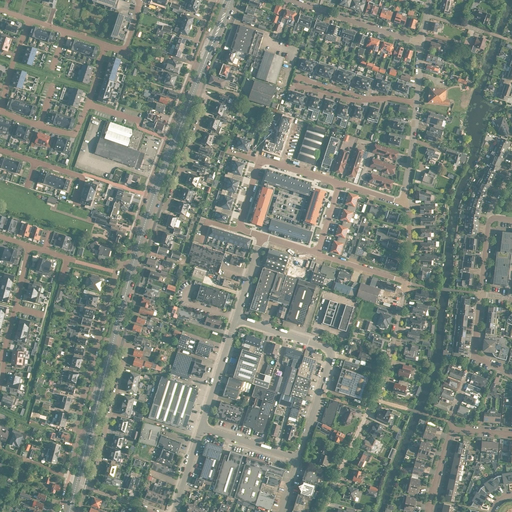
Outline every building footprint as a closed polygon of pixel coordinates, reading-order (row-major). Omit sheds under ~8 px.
[(92,0),(92,1),(116,9),(118,0),(92,0)] [(355,9),(356,9),(358,2),(356,1),(355,0),(352,0),(350,7),(352,8),(352,9),(355,10),(355,9)] [(359,10),(362,11),(365,1),(365,0),(362,0),(362,1),(362,3),(358,2),(356,9),(356,10),(359,11),(359,10)] [(368,4),(365,12),(368,13),(367,13),(370,14),(370,13),(373,6),(374,3),(370,2),(370,0),(366,0),(366,1),(368,2),(368,4)] [(453,1),(452,0),(442,0),(442,5),(441,5),(440,9),(444,10),(443,12),(449,13),(450,8),(448,8),(448,7),(449,7),(451,1),(453,1)] [(373,6),(370,13),(373,14),(373,15),(375,16),(378,7),(379,5),(381,6),(382,2),(380,1),(379,5),(374,3),(373,6)] [(382,9),(380,16),(382,17),(382,18),(384,19),(385,18),(387,10),(388,9),(388,8),(384,6),(385,2),(382,1),(382,2),(380,8),(382,9)] [(171,2),(170,6),(184,11),(179,9),(181,5),(171,2)] [(189,4),(186,3),(184,8),(187,9),(196,12),(198,7),(189,4)] [(185,15),(183,14),(184,11),(170,6),(170,7),(178,10),(177,13),(177,15),(180,16),(179,19),(178,19),(183,20),(191,23),(193,18),(185,15)] [(261,13),(262,11),(247,6),(245,12),(253,14),(255,11),(261,13)] [(279,15),(282,8),(279,6),(276,11),(274,10),(273,13),(279,15)] [(396,13),(394,21),(396,22),(396,23),(399,24),(399,23),(402,15),(402,13),(399,11),(400,8),(399,8),(399,7),(396,6),(396,7),(395,11),(397,11),(396,13)] [(483,12),(484,10),(478,8),(475,17),(478,19),(479,18),(480,19),(479,22),(486,25),(490,15),(483,12)] [(288,19),(290,11),(285,9),(281,22),(283,22),(285,18),(288,19)] [(410,18),(408,27),(414,29),(418,18),(412,16),(414,11),(411,10),(411,11),(409,15),(411,16),(410,18)] [(296,13),(290,11),(288,19),(291,20),(289,25),(292,25),(296,13)] [(111,36),(124,41),(126,35),(130,23),(132,17),(119,12),(111,36)] [(303,25),(306,16),(300,14),(299,19),(297,19),(293,31),(296,32),(298,25),(303,27),(303,25)] [(255,18),(252,17),(244,15),(242,21),(254,24),(255,22),(254,22),(255,18)] [(312,18),(306,16),(303,25),(303,27),(308,29),(309,26),(312,26),(313,24),(310,23),(312,18)] [(191,23),(183,20),(178,19),(177,21),(182,23),(181,26),(189,29),(191,23)] [(17,27),(13,25),(14,22),(12,22),(6,20),(5,23),(3,29),(5,29),(7,30),(8,30),(8,31),(9,31),(9,30),(10,31),(12,32),(13,32),(14,32),(15,33),(16,32),(16,31),(16,30),(17,30),(16,30),(17,28),(17,27)] [(319,32),(322,22),(316,20),(315,24),(313,23),(309,36),(312,37),(314,30),(319,32)] [(328,29),(329,28),(327,27),(328,24),(322,22),(319,32),(319,33),(322,35),(321,37),(325,39),(327,34),(328,29)] [(436,32),(437,27),(442,28),(443,24),(438,23),(432,22),(430,30),(436,32)] [(233,49),(240,51),(252,55),(256,56),(258,49),(263,34),(255,31),(256,30),(238,25),(237,25),(230,48),(233,49)] [(336,35),(338,27),(332,25),(332,28),(329,27),(329,28),(325,39),(335,42),(335,41),(337,36),(337,35),(336,35)] [(38,28),(35,27),(33,26),(32,27),(31,31),(30,35),(35,37),(38,28)] [(189,29),(181,26),(180,28),(176,27),(174,30),(187,35),(189,29)] [(38,28),(35,37),(40,39),(39,41),(43,30),(38,29),(38,28)] [(345,41),(346,38),(349,30),(343,28),(341,36),(344,37),(343,40),(345,41)] [(43,30),(39,41),(44,43),(48,32),(48,31),(48,32),(46,31),(43,30)] [(355,32),(349,30),(346,38),(345,41),(344,45),(347,45),(347,43),(349,42),(348,41),(349,39),(352,40),(355,32)] [(48,32),(44,43),(48,44),(50,45),(52,39),(53,33),(54,33),(53,33),(48,32)] [(8,35),(6,35),(2,33),(1,36),(0,35),(0,42),(9,45),(11,39),(7,38),(8,35)] [(365,36),(359,34),(356,42),(356,43),(355,45),(358,46),(359,43),(363,44),(365,36)] [(178,37),(175,36),(174,40),(171,39),(170,41),(176,43),(184,46),(186,40),(178,37)] [(474,44),(474,46),(469,44),(467,50),(474,52),(475,47),(476,47),(477,47),(483,49),(485,43),(484,43),(485,39),(480,37),(479,38),(477,37),(474,44)] [(368,39),(366,46),(368,47),(367,48),(369,49),(371,49),(372,47),(374,39),(370,38),(369,40),(368,39)] [(69,46),(69,48),(74,50),(77,41),(72,39),(69,46)] [(371,49),(370,52),(371,53),(372,50),(374,51),(377,51),(379,43),(378,43),(379,40),(374,39),(372,47),(371,49)] [(431,42),(429,50),(438,52),(437,54),(441,55),(444,46),(445,42),(438,40),(437,44),(431,42)] [(82,43),(78,42),(77,41),(74,50),(79,52),(82,43)] [(184,46),(176,43),(170,41),(169,43),(172,44),(172,45),(171,48),(182,52),(184,46)] [(3,49),(7,51),(9,45),(0,42),(0,51),(0,52),(2,52),(3,49)] [(381,44),(379,51),(381,51),(380,56),(381,56),(382,53),(384,53),(385,51),(387,43),(383,42),(382,44),(381,44)] [(84,53),(83,55),(83,56),(87,45),(83,43),(82,43),(79,52),(84,53)] [(92,46),(89,45),(87,45),(83,56),(84,56),(85,56),(88,57),(89,57),(92,46)] [(37,49),(27,46),(26,52),(35,55),(37,49)] [(98,48),(96,47),(92,46),(89,57),(94,59),(96,52),(97,50),(98,48)] [(394,50),(392,56),(394,56),(393,59),(399,61),(400,58),(403,48),(397,47),(396,50),(394,50)] [(171,48),(170,48),(168,53),(172,55),(180,57),(181,52),(182,52),(171,48)] [(227,53),(226,55),(234,58),(237,59),(239,60),(240,57),(238,56),(240,51),(233,49),(233,51),(228,50),(227,50),(226,52),(227,53)] [(265,51),(258,49),(256,56),(252,55),(250,59),(255,60),(254,63),(252,62),(251,66),(259,69),(256,78),(275,84),(284,57),(265,51)] [(403,60),(409,62),(413,51),(406,49),(403,60)] [(35,55),(26,52),(24,57),(33,60),(35,55)] [(440,61),(441,58),(428,54),(428,55),(427,55),(426,57),(427,58),(426,61),(434,63),(434,62),(435,63),(435,64),(440,66),(443,67),(444,67),(445,64),(441,63),(442,61),(440,61)] [(234,58),(226,55),(225,57),(224,57),(224,59),(224,60),(232,63),(236,64),(237,59),(234,58)] [(33,60),(24,57),(22,62),(31,65),(33,60)] [(120,60),(111,57),(109,62),(118,65),(120,60)] [(166,63),(180,68),(180,66),(181,66),(182,64),(181,63),(182,63),(173,59),(173,60),(168,58),(167,63),(166,63)] [(305,71),(308,60),(302,59),(302,60),(299,59),(297,65),(300,66),(299,69),(301,69),(301,70),(305,71)] [(308,60),(305,71),(308,72),(309,72),(311,72),(312,70),(315,71),(318,62),(313,60),(313,62),(308,60)] [(320,76),(323,77),(328,64),(319,61),(316,71),(319,72),(318,75),(320,75),(320,76)] [(118,65),(109,62),(108,67),(117,70),(118,65)] [(180,68),(166,63),(164,67),(165,68),(165,69),(178,74),(178,73),(179,73),(179,71),(179,70),(180,68)] [(92,67),(83,64),(81,70),(91,73),(92,67)] [(223,64),(221,69),(232,73),(234,70),(236,71),(237,68),(231,66),(230,67),(223,64)] [(328,64),(323,77),(327,79),(327,78),(330,78),(330,76),(333,77),(337,67),(328,64)] [(106,72),(115,75),(117,70),(108,67),(106,71),(106,72)] [(338,82),(342,83),(346,70),(338,67),(334,77),(337,78),(336,81),(339,81),(338,82)] [(231,77),(232,73),(221,69),(219,75),(221,75),(220,76),(232,81),(234,77),(231,77)] [(26,73),(17,70),(15,75),(25,78),(26,73)] [(91,73),(81,70),(80,75),(89,78),(91,73)] [(346,70),(342,83),(346,85),(346,84),(348,84),(349,82),(352,83),(355,73),(346,70)] [(504,80),(510,82),(511,79),(511,73),(506,71),(505,75),(503,75),(502,79),(504,80)] [(114,78),(115,75),(106,72),(104,77),(104,78),(105,78),(113,80),(113,81),(113,80),(114,78)] [(165,72),(163,77),(175,81),(176,79),(176,78),(177,77),(176,76),(177,76),(168,72),(168,73),(165,72)] [(357,88),(361,89),(365,76),(356,73),(353,83),(356,84),(355,87),(357,87),(357,88)] [(14,80),(23,83),(25,78),(15,75),(14,80)] [(89,78),(80,75),(78,80),(87,83),(89,78)] [(163,77),(158,75),(157,78),(160,79),(161,79),(165,80),(164,83),(173,86),(174,86),(174,84),(174,83),(175,81),(163,77)] [(211,84),(213,85),(221,87),(223,88),(224,85),(235,88),(237,85),(211,76),(209,83),(211,84)] [(365,76),(361,89),(364,91),(365,90),(367,91),(368,88),(371,89),(374,79),(365,76)] [(459,78),(457,81),(466,84),(469,77),(465,76),(464,79),(459,78)] [(113,82),(104,79),(103,85),(111,88),(113,82)] [(377,90),(381,92),(384,81),(378,79),(378,80),(375,79),(373,85),(376,86),(375,89),(377,90)] [(403,93),(406,94),(408,88),(408,86),(405,85),(406,82),(398,79),(396,85),(397,86),(396,90),(403,92),(403,93)] [(23,83),(14,80),(12,85),(21,88),(23,83)] [(266,106),(269,107),(275,87),(254,80),(248,99),(266,106)] [(504,83),(502,89),(511,92),(511,90),(511,85),(509,85),(510,82),(504,80),(503,83),(504,83)] [(384,81),(381,92),(384,93),(384,92),(387,93),(388,90),(391,91),(393,85),(390,84),(390,83),(384,81)] [(111,88),(103,85),(101,90),(110,93),(111,88)] [(82,91),(73,88),(72,93),(81,96),(82,91)] [(167,89),(164,88),(162,93),(176,98),(177,93),(174,91),(167,89)] [(429,88),(428,102),(449,105),(449,100),(445,99),(446,90),(429,88)] [(511,92),(502,89),(499,88),(497,93),(499,94),(498,97),(504,99),(504,97),(507,98),(507,97),(510,98),(511,95),(511,92)] [(110,93),(101,90),(99,95),(108,98),(110,93)] [(291,102),(295,103),(299,92),(295,91),(295,92),(292,91),(292,93),(288,91),(285,103),(290,104),(291,102)] [(299,92),(295,103),(300,105),(299,107),(304,109),(307,98),(304,96),(304,95),(302,94),(299,92)] [(81,96),(72,93),(70,98),(79,101),(81,96)] [(160,98),(159,101),(167,104),(169,98),(161,95),(157,94),(156,97),(160,98)] [(222,101),(222,102),(227,104),(229,105),(230,105),(233,97),(228,95),(228,97),(220,94),(219,96),(218,96),(217,98),(218,99),(222,101)] [(108,98),(99,95),(98,100),(106,103),(108,98)] [(310,99),(311,99),(308,109),(313,111),(310,118),(316,120),(322,101),(318,100),(319,99),(317,98),(317,97),(311,95),(310,99)] [(15,101),(12,109),(17,111),(21,100),(15,98),(14,100),(15,101)] [(68,104),(77,107),(79,102),(70,98),(68,104)] [(7,106),(6,108),(12,110),(12,109),(15,101),(14,100),(9,99),(7,105),(7,106)] [(325,103),(322,113),(327,114),(325,121),(330,123),(337,105),(333,103),(333,102),(331,101),(326,99),(325,103)] [(21,100),(17,111),(22,113),(25,104),(26,102),(21,100)] [(156,106),(155,109),(163,112),(165,106),(154,102),(152,105),(156,106)] [(227,104),(222,102),(221,103),(217,102),(215,102),(214,105),(216,105),(215,107),(223,110),(226,112),(229,105),(227,104)] [(27,114),(32,116),(36,105),(30,103),(30,105),(27,114)] [(346,105),(340,103),(339,107),(340,107),(336,117),(341,118),(339,126),(345,127),(351,109),(347,108),(348,106),(345,106),(346,105)] [(399,108),(398,111),(406,112),(407,107),(395,104),(394,106),(399,108)] [(361,107),(355,105),(354,109),(355,109),(352,116),(359,118),(360,118),(363,119),(365,112),(362,112),(363,108),(360,108),(361,107)] [(370,110),(367,119),(377,123),(380,113),(377,112),(378,109),(376,109),(376,108),(370,106),(369,110),(370,110)] [(223,110),(215,107),(214,109),(213,109),(212,112),(213,112),(213,113),(217,114),(216,116),(221,118),(226,120),(227,117),(221,115),(223,110)] [(269,109),(268,112),(283,116),(291,119),(292,116),(291,116),(269,109)] [(54,111),(50,122),(56,124),(60,113),(54,111)] [(160,133),(161,131),(162,131),(164,125),(160,123),(161,121),(157,120),(159,116),(149,112),(147,118),(153,121),(152,123),(155,125),(154,128),(158,129),(157,131),(160,133)] [(60,113),(56,124),(61,125),(65,114),(60,113)] [(426,118),(425,121),(426,121),(426,122),(434,124),(433,127),(440,129),(444,130),(444,127),(441,127),(443,120),(444,116),(439,115),(431,113),(430,116),(428,115),(427,119),(426,118)] [(65,114),(61,125),(66,127),(69,116),(65,114)] [(66,127),(71,129),(72,128),(72,127),(75,118),(69,116),(66,127)] [(226,120),(221,118),(216,116),(215,119),(211,117),(211,118),(210,117),(209,120),(210,120),(209,123),(220,127),(222,122),(225,123),(226,120)] [(267,142),(264,149),(279,154),(291,121),(291,119),(283,116),(280,126),(279,129),(278,133),(276,137),(276,139),(275,142),(274,144),(272,143),(273,139),(270,138),(268,142),(267,142)] [(506,122),(506,121),(505,120),(503,117),(494,121),(498,130),(499,130),(501,134),(507,136),(509,130),(508,128),(507,128),(506,126),(508,126),(506,123),(506,122)] [(398,131),(402,131),(404,126),(403,126),(403,123),(400,123),(401,120),(394,118),(394,119),(390,118),(389,123),(392,124),(391,128),(399,130),(398,131)] [(5,120),(0,133),(6,135),(6,134),(9,135),(12,127),(9,126),(11,122),(5,120)] [(106,120),(100,138),(137,150),(143,133),(129,128),(110,122),(106,120)] [(306,122),(304,129),(310,131),(316,133),(318,126),(312,124),(306,122)] [(211,130),(211,132),(216,134),(216,132),(219,134),(221,127),(220,127),(209,123),(208,125),(207,124),(206,127),(207,128),(211,130)] [(14,129),(13,134),(15,135),(15,138),(20,139),(24,127),(23,127),(23,126),(20,125),(20,126),(19,125),(17,130),(14,129)] [(318,126),(316,133),(322,135),(328,137),(330,130),(324,128),(318,126)] [(24,127),(20,139),(26,141),(27,139),(30,140),(32,134),(29,133),(30,129),(24,127)] [(427,131),(424,138),(435,141),(437,136),(441,137),(443,131),(433,128),(432,132),(427,131)] [(33,138),(31,146),(34,147),(34,145),(40,147),(41,144),(44,134),(38,132),(36,139),(33,138)] [(216,134),(211,132),(210,134),(205,132),(205,133),(204,132),(203,135),(204,135),(203,137),(212,140),(214,135),(215,135),(216,134)] [(398,134),(389,132),(388,138),(389,139),(388,143),(395,144),(395,145),(399,146),(400,140),(400,138),(397,137),(398,134)] [(44,134),(41,144),(49,147),(51,141),(48,140),(50,136),(44,134)] [(238,141),(236,147),(242,149),(245,139),(239,137),(240,135),(237,134),(235,140),(238,141)] [(206,144),(205,146),(205,147),(210,149),(211,146),(210,146),(212,140),(203,137),(202,140),(201,139),(200,142),(201,143),(206,144)] [(330,137),(320,166),(326,168),(327,167),(329,168),(334,154),(335,151),(338,152),(341,141),(338,140),(338,139),(330,137)] [(54,141),(52,147),(55,148),(54,150),(60,152),(64,140),(58,138),(57,142),(54,141)] [(100,138),(95,153),(134,167),(135,167),(139,168),(142,158),(138,157),(140,151),(137,150),(100,138)] [(242,149),(248,151),(248,149),(250,144),(252,145),(254,139),(252,138),(251,141),(245,139),(242,149)] [(500,138),(497,145),(506,149),(507,146),(508,146),(510,142),(500,138)] [(64,140),(60,152),(66,154),(66,153),(69,154),(71,149),(68,148),(70,141),(69,141),(69,140),(65,139),(64,139),(64,140)] [(375,144),(372,152),(383,156),(390,158),(394,159),(395,154),(395,153),(395,152),(396,152),(396,151),(391,149),(387,147),(387,148),(375,144)] [(506,149),(497,145),(494,144),(492,151),(495,152),(504,156),(506,152),(504,152),(506,149)] [(198,152),(206,155),(208,149),(210,149),(205,147),(205,148),(200,146),(200,147),(199,146),(198,149),(199,149),(198,152)] [(297,146),(294,155),(295,155),(295,156),(300,158),(303,149),(297,146)] [(435,150),(427,147),(427,148),(426,148),(426,150),(426,151),(425,154),(428,155),(427,158),(432,159),(433,157),(437,158),(438,155),(434,153),(435,150)] [(336,163),(333,170),(335,171),(335,170),(336,171),(342,173),(343,170),(346,163),(349,164),(350,164),(353,154),(354,150),(349,148),(348,152),(340,149),(337,160),(335,163),(336,163)] [(348,168),(346,175),(348,175),(349,175),(349,176),(355,178),(356,174),(359,167),(358,167),(364,151),(355,148),(354,150),(353,154),(350,164),(349,164),(348,168)] [(461,152),(447,148),(445,153),(451,154),(450,158),(454,159),(453,162),(458,164),(461,152)] [(303,149),(300,158),(305,160),(306,158),(307,159),(310,151),(303,149)] [(310,151),(307,159),(309,159),(308,161),(314,162),(317,153),(310,151)] [(503,160),(504,156),(495,152),(492,151),(489,158),(500,163),(501,160),(503,160)] [(204,164),(209,166),(210,164),(207,163),(208,160),(205,159),(206,156),(205,156),(205,155),(202,154),(202,155),(197,153),(195,159),(205,162),(204,164)] [(317,153),(314,162),(319,164),(319,163),(320,163),(323,155),(317,153)] [(230,166),(242,170),(244,163),(237,161),(238,159),(232,157),(229,166),(230,166)] [(387,163),(383,162),(373,158),(370,167),(380,170),(380,171),(388,173),(391,174),(393,168),(392,168),(393,166),(393,167),(394,165),(387,163)] [(486,165),(489,166),(498,171),(500,166),(499,166),(500,163),(489,158),(486,165)] [(7,159),(3,170),(8,171),(12,160),(7,159)] [(12,160),(8,171),(13,173),(16,162),(12,160)] [(16,162),(13,173),(21,176),(23,170),(20,169),(22,164),(21,163),(17,162),(16,162)] [(200,171),(200,172),(204,174),(206,170),(205,170),(205,167),(203,167),(194,163),(192,169),(197,170),(196,171),(199,172),(200,171)] [(242,170),(230,166),(230,168),(229,172),(228,171),(227,174),(233,176),(234,173),(240,175),(242,170)] [(498,171),(489,166),(485,173),(493,177),(495,174),(496,175),(498,171)] [(427,174),(421,172),(418,179),(431,184),(436,171),(429,169),(427,174)] [(137,181),(138,176),(133,175),(126,173),(124,178),(122,177),(124,172),(118,170),(116,171),(114,176),(113,175),(112,179),(117,181),(117,182),(124,185),(125,182),(130,184),(131,180),(137,182),(137,181)] [(311,184),(267,170),(264,180),(308,194),(310,194),(311,191),(314,192),(305,221),(304,224),(311,226),(312,223),(315,224),(326,192),(315,188),(315,189),(310,187),(311,184)] [(39,176),(37,182),(45,185),(49,174),(44,172),(44,173),(44,172),(42,177),(39,176)] [(479,178),(491,185),(493,181),(492,180),(493,177),(485,173),(483,172),(479,178)] [(228,178),(227,183),(237,186),(239,181),(232,179),(233,176),(227,174),(225,173),(224,176),(228,178)] [(49,174),(45,185),(50,187),(54,176),(53,176),(53,175),(50,174),(49,174)] [(190,174),(188,179),(197,182),(198,179),(202,181),(203,179),(190,174)] [(379,186),(387,188),(390,189),(392,184),(391,184),(392,182),(393,182),(393,181),(386,178),(382,177),(372,174),(369,182),(379,186)] [(54,176),(50,187),(55,188),(59,177),(55,176),(54,176)] [(59,177),(55,188),(60,190),(64,179),(63,179),(59,177)] [(489,188),(491,185),(479,178),(476,185),(479,186),(487,191),(488,188),(489,188)] [(64,179),(60,190),(68,193),(70,187),(67,186),(69,181),(68,180),(69,180),(64,179)] [(197,182),(188,179),(186,184),(199,188),(200,186),(196,185),(197,182)] [(87,182),(85,187),(96,191),(99,182),(93,180),(92,183),(87,182)] [(235,193),(237,186),(227,183),(224,182),(223,186),(221,191),(227,193),(228,190),(235,193)] [(265,188),(261,187),(250,222),(261,226),(262,224),(269,226),(268,230),(308,243),(312,232),(271,219),(271,221),(264,219),(272,190),(273,187),(266,185),(265,188)] [(487,191),(479,186),(475,194),(485,198),(486,194),(485,194),(487,191)] [(85,188),(84,192),(95,196),(96,191),(85,187),(85,188)] [(184,188),(182,194),(192,197),(193,195),(192,194),(193,191),(184,188)] [(115,198),(119,199),(121,200),(129,203),(132,195),(124,192),(124,191),(118,189),(115,198)] [(424,200),(424,203),(430,203),(430,200),(431,200),(431,199),(432,200),(433,200),(434,199),(434,198),(434,197),(434,196),(433,195),(432,195),(431,195),(432,191),(426,190),(425,193),(418,190),(419,200),(424,200)] [(219,200),(232,204),(233,198),(227,196),(227,193),(221,191),(220,195),(219,200)] [(82,196),(82,197),(93,200),(95,196),(84,192),(82,196)] [(358,195),(348,193),(347,199),(356,201),(358,195)] [(485,198),(475,194),(472,193),(469,201),(472,202),(481,205),(482,201),(483,202),(485,198)] [(192,197),(182,194),(181,199),(189,202),(190,199),(191,199),(192,197)] [(82,197),(80,202),(85,204),(85,205),(84,207),(90,209),(93,200),(82,197)] [(356,201),(347,199),(345,204),(348,205),(347,207),(356,210),(358,202),(356,201)] [(216,208),(222,210),(223,208),(230,210),(232,204),(219,200),(217,206),(215,205),(214,208),(216,208)] [(115,201),(115,202),(111,216),(111,217),(116,219),(117,215),(116,215),(120,204),(115,203),(116,201),(115,201)] [(180,201),(178,207),(187,210),(188,208),(187,208),(188,204),(180,201)] [(481,205),(472,202),(469,201),(467,209),(470,210),(480,212),(481,208),(480,208),(481,205)] [(431,214),(431,209),(435,209),(435,203),(427,203),(427,206),(420,206),(420,213),(431,214)] [(371,205),(369,212),(375,214),(378,207),(371,205)] [(187,210),(178,207),(176,212),(184,215),(185,212),(187,212),(187,210)] [(342,214),(353,218),(356,210),(347,207),(346,210),(343,209),(342,214)] [(222,211),(216,209),(215,211),(218,212),(216,219),(226,222),(228,215),(221,213),(222,211)] [(480,212),(470,210),(469,218),(478,220),(478,216),(479,216),(480,212)] [(386,218),(388,218),(387,222),(393,223),(394,220),(396,221),(397,218),(398,218),(399,214),(388,211),(386,218)] [(110,230),(113,231),(111,236),(116,237),(115,241),(119,243),(122,236),(124,237),(126,230),(115,227),(118,220),(111,218),(111,217),(111,216),(102,214),(98,213),(92,212),(91,217),(96,219),(95,222),(110,228),(110,230)] [(168,217),(167,220),(168,220),(175,223),(176,219),(180,220),(181,221),(182,218),(184,219),(185,217),(184,216),(179,215),(179,217),(169,214),(168,217)] [(351,217),(342,214),(340,219),(343,220),(342,223),(351,226),(352,222),(349,222),(351,217)] [(420,225),(431,225),(431,221),(435,221),(435,215),(428,215),(428,218),(420,218),(420,225)] [(12,219),(7,218),(3,229),(5,229),(5,228),(8,229),(12,219)] [(466,218),(465,225),(478,227),(479,223),(477,223),(478,220),(469,218),(466,218)] [(17,221),(12,219),(8,229),(12,230),(12,231),(13,232),(14,229),(15,226),(16,224),(17,221)] [(167,223),(166,226),(174,229),(173,232),(179,233),(180,231),(181,228),(179,228),(178,227),(179,224),(175,223),(168,220),(167,220),(166,223),(167,223)] [(28,224),(23,223),(22,226),(21,228),(20,231),(19,234),(20,234),(21,234),(20,234),(21,233),(24,234),(28,224)] [(351,226),(342,223),(341,226),(338,225),(337,230),(346,233),(347,228),(350,229),(351,226)] [(478,231),(478,227),(465,225),(464,228),(467,232),(467,234),(476,235),(476,231),(478,231)] [(37,228),(32,226),(29,237),(30,237),(31,236),(34,237),(37,228)] [(436,226),(429,226),(429,229),(420,229),(420,236),(430,236),(430,232),(436,232),(436,226)] [(42,229),(37,228),(34,237),(38,238),(38,239),(37,239),(37,240),(39,240),(42,229)] [(376,234),(394,240),(394,238),(397,238),(398,235),(399,235),(400,232),(389,228),(387,233),(377,229),(376,234)] [(346,233),(337,230),(335,235),(338,236),(337,239),(346,241),(347,238),(345,237),(346,233)] [(162,234),(161,237),(170,240),(171,234),(164,232),(163,234),(162,234)] [(498,244),(493,284),(505,285),(505,287),(506,287),(506,285),(511,243),(511,242),(511,233),(502,232),(502,237),(499,240),(498,244)] [(54,233),(52,237),(55,238),(55,240),(54,243),(53,244),(54,244),(58,245),(58,244),(63,245),(66,236),(57,233),(57,234),(54,233)] [(236,234),(230,233),(227,242),(227,244),(232,245),(233,244),(236,234)] [(386,247),(396,250),(397,247),(398,247),(400,244),(393,242),(394,240),(376,234),(381,236),(379,240),(388,243),(386,247)] [(466,243),(477,245),(478,239),(470,238),(471,235),(461,234),(461,238),(467,238),(466,243)] [(66,236),(63,245),(66,246),(67,247),(66,248),(67,248),(71,249),(73,244),(75,245),(77,239),(74,239),(66,236)] [(161,237),(160,240),(161,241),(160,243),(163,244),(162,247),(170,249),(172,244),(169,243),(170,240),(161,237)] [(248,248),(251,239),(245,237),(242,247),(248,248)] [(346,241),(337,239),(336,241),(333,240),(332,246),(344,249),(346,241)] [(420,250),(430,250),(430,246),(435,247),(436,240),(427,240),(427,243),(420,243),(420,250)] [(96,241),(90,244),(93,250),(96,248),(100,249),(99,254),(101,254),(100,257),(105,258),(105,256),(108,256),(111,248),(98,245),(96,241)] [(191,248),(189,254),(192,255),(191,256),(189,263),(218,272),(220,265),(221,265),(224,254),(224,253),(192,243),(191,248)] [(463,252),(468,252),(469,249),(476,250),(477,245),(466,243),(465,243),(465,249),(462,248),(462,252),(461,251),(460,252),(463,252)] [(344,249),(332,246),(330,252),(342,255),(344,249)] [(162,254),(168,256),(169,254),(166,253),(167,249),(159,247),(157,253),(162,254)] [(357,247),(355,254),(362,256),(364,249),(357,247)] [(1,260),(7,262),(11,249),(5,248),(4,251),(4,252),(1,251),(0,253),(0,257),(2,258),(1,260)] [(11,249),(7,262),(13,264),(13,261),(16,262),(18,256),(15,255),(17,251),(16,250),(12,248),(12,249),(11,249)] [(268,248),(265,259),(270,260),(273,250),(268,248)] [(172,253),(171,257),(179,260),(180,256),(181,253),(172,250),(171,253),(172,253)] [(273,250),(270,260),(276,262),(279,252),(273,250)] [(279,252),(276,262),(281,264),(284,254),(279,252)] [(463,252),(462,261),(475,262),(476,256),(468,256),(468,252),(463,252)] [(284,254),(281,264),(286,266),(290,255),(284,254)] [(385,264),(384,268),(389,269),(390,265),(396,267),(397,264),(396,263),(397,260),(395,259),(396,256),(390,254),(389,257),(387,257),(385,264)] [(419,256),(419,264),(423,264),(423,266),(427,266),(427,264),(430,265),(431,260),(433,260),(433,258),(441,259),(441,255),(434,254),(426,254),(426,257),(423,257),(419,256)] [(290,255),(286,266),(292,267),(295,257),(290,255)] [(231,256),(229,263),(239,266),(241,259),(231,256)] [(295,257),(292,267),(297,269),(300,259),(295,257)] [(41,273),(45,261),(46,260),(45,260),(45,259),(41,258),(41,259),(40,258),(38,263),(35,262),(33,268),(36,269),(36,271),(41,273)] [(150,265),(149,267),(157,270),(160,262),(156,261),(156,260),(148,258),(147,261),(146,261),(146,263),(146,264),(150,265)] [(300,259),(297,269),(303,271),(306,260),(300,259)] [(45,261),(41,273),(50,276),(52,268),(50,267),(51,262),(50,262),(50,261),(47,260),(47,261),(46,261),(45,261)] [(306,260),(303,271),(308,273),(311,274),(313,268),(310,267),(312,262),(306,260)] [(463,261),(462,266),(462,269),(469,270),(466,270),(467,267),(474,268),(475,262),(462,261),(463,261)] [(316,273),(319,264),(316,263),(310,282),(322,285),(325,276),(319,274),(316,273)] [(334,276),(333,275),(335,269),(322,265),(320,272),(319,274),(325,276),(326,276),(325,277),(333,279),(334,276)] [(430,268),(421,267),(420,271),(417,273),(417,276),(419,279),(423,279),(426,277),(429,277),(429,272),(430,272),(430,268)] [(206,272),(194,268),(190,278),(202,282),(206,272)] [(262,268),(250,308),(264,313),(277,272),(262,268)] [(460,270),(460,272),(460,273),(462,273),(461,278),(460,278),(463,278),(473,279),(474,274),(468,273),(469,270),(462,269),(461,269),(460,269),(460,270)] [(167,273),(161,271),(160,273),(151,270),(150,272),(149,272),(148,275),(149,275),(148,277),(158,280),(160,275),(166,276),(167,273)] [(338,275),(335,282),(339,283),(340,280),(339,280),(339,279),(345,281),(346,278),(350,279),(352,275),(339,271),(338,275)] [(289,305),(297,279),(277,272),(269,299),(289,305)] [(3,279),(12,281),(14,276),(5,273),(3,279)] [(93,289),(99,291),(101,286),(99,286),(100,281),(98,280),(99,276),(92,274),(91,278),(90,278),(88,286),(94,288),(93,289)] [(233,282),(224,279),(225,277),(218,275),(216,279),(220,281),(218,284),(231,289),(233,282)] [(456,282),(456,283),(456,286),(464,287),(464,284),(472,285),(473,279),(463,278),(462,280),(461,283),(456,282)] [(30,284),(28,289),(29,289),(40,292),(41,287),(40,286),(39,286),(40,283),(34,282),(33,284),(30,284)] [(335,282),(333,290),(348,295),(354,297),(356,289),(351,287),(339,283),(335,282)] [(0,283),(0,289),(9,292),(11,286),(2,284),(0,283)] [(369,286),(360,283),(356,297),(375,303),(380,289),(374,288),(369,286)] [(386,290),(394,292),(395,287),(383,283),(382,286),(387,287),(386,290)] [(164,291),(173,294),(175,287),(166,284),(164,291)] [(286,320),(303,325),(314,290),(297,284),(286,320)] [(153,299),(153,297),(152,296),(153,293),(157,295),(159,287),(153,285),(152,288),(152,290),(145,288),(143,294),(147,295),(147,297),(153,299)] [(196,299),(202,301),(209,303),(224,308),(223,307),(226,301),(228,301),(230,294),(228,294),(213,289),(206,287),(207,287),(200,285),(196,299)] [(84,289),(83,292),(86,293),(86,294),(88,294),(87,297),(86,296),(85,299),(97,302),(97,299),(98,299),(98,297),(98,296),(95,295),(95,292),(90,291),(87,290),(84,289)] [(415,299),(423,300),(424,297),(427,297),(428,291),(421,290),(421,293),(416,292),(415,299)] [(0,300),(7,302),(8,297),(0,294),(0,300)] [(27,294),(26,300),(37,303),(39,297),(27,294)] [(457,303),(469,305),(469,299),(467,299),(467,296),(459,295),(458,300),(457,300),(457,303)] [(150,299),(142,297),(141,303),(143,303),(142,306),(149,308),(150,304),(148,304),(149,302),(153,303),(154,300),(150,299)] [(81,298),(79,303),(86,305),(86,307),(89,307),(90,306),(95,307),(96,306),(96,305),(96,304),(97,302),(85,299),(81,298)] [(322,323),(346,331),(354,307),(330,299),(322,323)] [(427,305),(417,303),(417,306),(413,305),(412,313),(425,315),(427,305)] [(176,318),(180,307),(170,304),(168,311),(174,313),(173,317),(176,318)] [(81,305),(79,311),(83,312),(93,315),(93,314),(94,313),(94,312),(94,311),(89,309),(89,307),(86,307),(85,306),(81,305)] [(158,319),(152,317),(154,311),(140,307),(139,309),(138,311),(139,311),(138,312),(146,315),(146,314),(148,314),(148,316),(151,317),(150,319),(157,322),(158,319)] [(286,309),(287,309),(287,308),(286,307),(285,308),(280,307),(279,310),(278,310),(276,316),(283,318),(286,309)] [(177,315),(189,319),(190,315),(198,318),(199,314),(180,308),(177,315)] [(384,327),(386,328),(388,321),(389,321),(391,316),(385,314),(386,311),(378,308),(376,312),(381,313),(377,325),(379,325),(379,326),(379,327),(382,328),(383,328),(384,327)] [(74,309),(73,312),(79,313),(78,316),(81,316),(82,316),(92,319),(92,318),(93,317),(93,316),(93,315),(83,312),(79,311),(74,309)] [(149,319),(138,316),(136,321),(144,324),(144,323),(146,324),(147,322),(148,322),(149,319)] [(90,326),(92,320),(83,318),(78,317),(78,319),(81,320),(81,323),(81,324),(90,326)] [(204,324),(219,329),(222,322),(206,317),(204,324)] [(416,328),(420,329),(421,325),(420,325),(420,323),(424,324),(425,319),(417,317),(417,320),(411,319),(409,326),(416,327),(416,328)] [(20,319),(19,324),(28,327),(28,326),(30,321),(20,319)] [(19,324),(18,329),(29,332),(31,327),(28,326),(28,327),(19,324)] [(88,334),(89,328),(80,326),(77,325),(77,328),(80,329),(79,332),(88,334)] [(18,329),(16,334),(28,338),(29,332),(18,329)] [(406,339),(412,340),(412,341),(416,342),(417,339),(416,339),(416,336),(419,336),(420,331),(411,330),(411,332),(408,332),(406,339)] [(71,332),(70,337),(71,338),(70,341),(76,343),(85,345),(85,344),(86,344),(87,341),(86,341),(87,339),(77,336),(78,334),(73,333),(71,332)] [(373,342),(372,346),(380,348),(382,341),(378,340),(380,335),(370,332),(368,337),(373,339),(372,341),(373,342)] [(497,358),(505,360),(509,347),(508,347),(507,346),(506,345),(505,345),(505,344),(505,342),(505,338),(495,337),(496,335),(485,333),(483,351),(492,352),(492,353),(492,354),(493,355),(494,356),(495,357),(496,357),(497,358)] [(16,334),(15,340),(18,341),(17,344),(23,345),(24,342),(26,343),(28,338),(16,334)] [(181,334),(177,347),(209,358),(210,352),(212,353),(212,351),(213,351),(213,349),(214,345),(181,334)] [(233,377),(252,383),(266,341),(247,335),(244,343),(251,345),(249,351),(242,349),(233,377)] [(144,345),(145,342),(147,342),(148,340),(142,338),(135,336),(134,342),(141,344),(144,345)] [(277,360),(278,355),(276,354),(279,345),(272,343),(272,345),(269,344),(266,353),(270,354),(270,353),(273,354),(273,357),(275,358),(274,359),(277,360)] [(418,346),(411,344),(410,348),(405,347),(403,354),(405,355),(405,358),(413,360),(416,350),(417,350),(418,346)] [(13,351),(12,357),(25,358),(26,353),(23,352),(24,349),(24,346),(19,345),(18,349),(17,352),(13,351)] [(69,348),(74,350),(74,352),(83,355),(84,349),(75,347),(75,346),(70,345),(69,348)] [(452,350),(452,352),(452,355),(460,356),(460,353),(463,353),(464,348),(455,347),(455,349),(452,350)] [(298,360),(301,354),(301,352),(287,348),(284,355),(298,360)] [(151,351),(143,349),(143,351),(134,349),(133,355),(141,357),(142,354),(149,356),(151,351)] [(366,363),(369,364),(371,357),(368,356),(368,355),(366,354),(366,353),(360,351),(358,358),(362,360),(361,360),(366,362),(366,363)] [(201,364),(202,360),(177,352),(170,373),(188,379),(190,375),(191,374),(202,378),(204,373),(203,372),(203,370),(204,370),(206,366),(201,364)] [(82,358),(76,356),(76,355),(72,354),(72,355),(73,356),(71,361),(80,363),(82,358)] [(294,368),(298,370),(300,363),(301,364),(304,355),(301,354),(298,360),(298,363),(296,362),(294,368)] [(300,363),(298,370),(297,375),(311,379),(317,360),(304,355),(301,364),(300,363)] [(12,357),(11,363),(16,363),(15,366),(22,367),(22,364),(24,364),(25,358),(12,357)] [(134,360),(132,364),(133,365),(141,367),(141,366),(142,365),(144,365),(145,361),(143,361),(143,360),(135,357),(134,358),(133,360),(134,360)] [(345,360),(342,368),(356,372),(358,364),(345,360)] [(71,361),(70,366),(69,366),(68,368),(73,370),(74,368),(79,369),(80,363),(71,361)] [(145,361),(144,365),(145,366),(150,368),(150,367),(154,369),(161,371),(162,366),(163,364),(159,363),(158,365),(156,364),(145,361)] [(398,374),(408,377),(409,373),(413,374),(415,368),(404,365),(402,368),(400,368),(399,369),(398,370),(398,372),(398,374)] [(256,372),(252,384),(266,388),(267,389),(274,368),(267,366),(264,375),(256,372)] [(271,378),(293,386),(298,370),(294,368),(286,366),(283,377),(272,374),(271,378)] [(62,375),(68,376),(77,378),(78,373),(73,372),(73,370),(68,368),(68,370),(69,371),(68,373),(62,372),(61,375),(62,375)] [(361,399),(369,377),(363,375),(360,374),(356,372),(342,368),(335,391),(361,399)] [(463,372),(454,368),(452,373),(461,376),(463,372)] [(10,375),(9,380),(19,383),(20,377),(21,375),(15,373),(14,376),(10,375)] [(61,379),(66,381),(66,382),(75,384),(77,378),(68,376),(62,375),(61,379)] [(295,398),(303,400),(304,401),(311,379),(297,375),(290,396),(295,398)] [(484,379),(473,375),(471,379),(475,381),(473,385),(481,388),(482,384),(484,379)] [(148,417),(186,429),(199,388),(161,376),(148,417)] [(224,391),(223,395),(237,400),(240,390),(243,381),(229,377),(226,384),(225,389),(226,389),(225,392),(224,391)] [(137,383),(138,383),(143,385),(143,382),(139,381),(138,381),(129,378),(127,384),(136,386),(137,383)] [(268,389),(290,396),(293,386),(271,378),(268,389)] [(459,382),(448,378),(445,385),(456,390),(459,382)] [(396,392),(395,393),(403,395),(405,395),(406,394),(406,393),(406,392),(405,391),(406,387),(407,388),(408,382),(399,379),(398,384),(395,383),(394,385),(393,385),(393,388),(393,389),(392,391),(396,392)] [(8,380),(6,386),(11,387),(10,390),(16,392),(17,389),(20,389),(21,383),(19,383),(9,380),(8,380)] [(60,386),(65,387),(64,390),(66,391),(66,393),(71,395),(72,392),(73,393),(74,387),(66,384),(66,383),(61,382),(60,386)] [(139,391),(136,390),(135,390),(136,386),(127,384),(126,387),(127,388),(126,390),(136,393),(139,394),(139,391)] [(247,412),(242,426),(253,429),(266,388),(252,384),(251,384),(249,393),(248,395),(252,396),(256,397),(254,405),(253,405),(252,407),(249,406),(249,405),(248,405),(248,406),(249,406),(248,409),(248,408),(246,412),(247,412)] [(483,390),(469,385),(467,389),(472,392),(471,395),(476,397),(478,393),(481,395),(483,390)] [(451,390),(444,387),(441,395),(451,400),(453,397),(449,395),(451,390)] [(259,409),(253,429),(264,432),(276,392),(266,388),(259,409)] [(294,398),(281,393),(278,403),(291,407),(294,398)] [(2,400),(6,402),(5,405),(11,407),(12,404),(14,405),(16,400),(16,399),(4,394),(2,400)] [(61,401),(70,404),(71,398),(62,395),(61,401)] [(475,402),(464,397),(462,402),(473,406),(475,402)] [(295,398),(289,417),(297,419),(303,400),(295,398)] [(325,411),(335,414),(338,405),(339,402),(331,399),(328,408),(326,407),(325,411)] [(450,405),(439,400),(437,405),(448,410),(450,405)] [(58,407),(59,408),(68,410),(70,404),(61,401),(60,405),(58,405),(58,407)] [(215,417),(239,424),(244,408),(221,401),(215,417)] [(136,411),(136,409),(133,408),(132,408),(131,408),(132,404),(123,402),(121,407),(131,410),(132,410),(133,410),(132,411),(136,411)] [(469,409),(460,406),(458,412),(467,416),(469,409)] [(131,410),(121,407),(120,410),(121,411),(120,413),(133,417),(133,414),(131,414),(132,410),(131,410)] [(276,407),(274,413),(282,416),(284,410),(276,407)] [(354,411),(355,410),(348,407),(348,408),(345,407),(344,411),(346,412),(343,418),(342,419),(344,426),(351,423),(350,421),(351,418),(351,416),(352,416),(352,415),(354,416),(355,412),(354,411)] [(375,418),(386,423),(387,422),(388,422),(390,419),(389,418),(390,416),(388,415),(390,412),(384,409),(382,412),(379,411),(375,418)] [(57,418),(66,420),(67,420),(68,418),(66,418),(67,414),(56,411),(55,417),(57,418)] [(335,414),(325,411),(321,422),(325,424),(331,426),(335,414)] [(129,419),(122,417),(121,420),(119,419),(119,420),(118,419),(117,422),(118,422),(118,425),(127,427),(128,422),(131,422),(131,420),(129,419)] [(53,424),(55,424),(64,426),(66,420),(57,418),(56,421),(54,421),(53,424)] [(155,446),(160,427),(143,422),(138,442),(155,446)] [(422,429),(425,430),(435,434),(436,430),(435,430),(437,426),(436,426),(427,423),(428,423),(427,423),(425,422),(422,429)] [(381,429),(382,425),(377,423),(375,426),(373,425),(371,428),(370,428),(370,429),(370,430),(370,431),(369,432),(373,434),(371,436),(375,438),(376,435),(379,437),(382,430),(381,429)] [(270,434),(277,437),(280,426),(273,424),(270,434)] [(334,440),(338,442),(339,439),(342,440),(345,435),(338,431),(322,424),(320,428),(332,434),(330,438),(334,440)] [(284,438),(292,440),(296,428),(288,425),(284,438)] [(0,438),(5,441),(9,432),(6,430),(5,433),(0,431),(0,427),(1,426),(0,426),(0,438)] [(13,435),(10,443),(14,445),(15,444),(18,446),(19,442),(23,443),(26,434),(13,429),(11,434),(13,435)] [(70,435),(63,432),(58,430),(56,437),(57,437),(63,440),(64,439),(68,440),(70,435)] [(435,434),(425,430),(422,437),(423,437),(431,440),(432,441),(433,436),(434,437),(435,434)] [(114,435),(113,438),(114,439),(113,441),(122,443),(124,443),(127,444),(127,442),(122,441),(123,437),(120,437),(121,436),(115,434),(115,435),(115,436),(114,435)] [(159,457),(156,459),(156,461),(171,467),(172,465),(171,461),(174,453),(177,454),(179,448),(181,443),(161,435),(159,441),(157,446),(162,448),(159,457)] [(361,446),(370,451),(371,450),(372,450),(373,450),(374,450),(375,449),(375,448),(377,446),(380,441),(371,437),(368,441),(365,440),(361,446)] [(458,442),(456,447),(468,449),(469,444),(466,443),(467,440),(463,440),(463,441),(462,442),(457,441),(457,442),(458,442)] [(417,447),(416,447),(430,451),(431,448),(430,448),(429,448),(431,444),(430,443),(430,444),(421,441),(419,448),(417,447)] [(207,442),(203,455),(206,456),(199,478),(197,477),(194,484),(202,486),(203,482),(211,485),(212,482),(223,447),(207,442)] [(318,463),(326,466),(329,456),(327,455),(329,448),(322,446),(320,451),(322,452),(322,454),(321,453),(318,463)] [(430,451),(416,447),(415,452),(417,453),(417,455),(426,458),(427,454),(429,455),(430,451)] [(468,449),(456,447),(457,447),(455,452),(464,454),(469,455),(470,454),(469,453),(467,453),(468,449)] [(49,455),(57,457),(59,451),(50,449),(46,448),(45,451),(44,451),(44,453),(49,454),(49,455)] [(110,448),(110,451),(111,451),(110,454),(123,457),(126,457),(127,455),(123,454),(119,453),(120,450),(112,448),(111,449),(110,448)] [(220,493),(227,495),(229,496),(230,496),(256,504),(260,490),(260,489),(265,475),(266,471),(282,476),(284,470),(268,465),(269,463),(230,451),(229,456),(225,455),(213,491),(216,492),(220,493)] [(354,463),(361,466),(365,459),(368,460),(371,455),(364,451),(362,454),(359,453),(354,463)] [(57,457),(49,455),(42,453),(41,455),(42,456),(45,457),(45,456),(46,457),(45,460),(47,460),(47,461),(55,463),(57,457)] [(109,456),(108,458),(109,458),(109,459),(111,460),(111,462),(116,463),(119,464),(121,459),(123,459),(123,457),(110,454),(109,456)] [(463,459),(454,457),(454,458),(452,463),(462,465),(465,465),(466,460),(463,459)] [(416,459),(414,466),(424,469),(425,466),(424,466),(425,461),(425,462),(416,459)] [(11,470),(14,472),(17,465),(9,462),(8,465),(12,467),(11,470)] [(107,464),(106,467),(107,467),(106,468),(106,469),(115,471),(120,472),(120,470),(116,469),(115,469),(115,468),(116,463),(111,462),(110,464),(108,463),(107,464)] [(475,466),(474,468),(474,470),(472,474),(474,476),(481,471),(479,468),(476,464),(475,466)] [(424,469),(414,466),(412,474),(412,473),(421,476),(422,472),(423,472),(424,469)] [(302,479),(316,484),(320,473),(306,468),(302,479)] [(105,471),(104,474),(105,474),(108,475),(108,477),(115,479),(115,477),(116,477),(117,474),(119,474),(120,472),(115,471),(106,469),(105,471)] [(352,480),(360,482),(363,472),(356,470),(354,474),(352,480)] [(506,473),(496,475),(500,484),(503,482),(503,484),(508,483),(506,473)] [(127,483),(125,487),(126,487),(126,488),(128,489),(128,488),(131,489),(133,484),(137,486),(140,478),(130,475),(128,474),(126,479),(127,479),(126,483),(127,483)] [(265,475),(260,489),(260,490),(275,495),(277,491),(278,491),(280,485),(279,485),(280,480),(265,475)] [(500,484),(496,475),(488,481),(493,489),(497,486),(497,485),(500,484)] [(9,479),(3,476),(1,481),(4,482),(3,484),(9,487),(12,481),(9,479)] [(123,481),(105,476),(104,478),(103,478),(102,481),(109,483),(109,484),(111,485),(112,484),(113,481),(114,481),(114,482),(115,482),(115,483),(116,483),(117,483),(118,483),(119,483),(120,484),(119,487),(121,487),(123,481)] [(408,479),(406,484),(420,487),(421,484),(420,484),(419,484),(420,479),(420,480),(411,477),(410,479),(408,479)] [(312,498),(316,485),(316,484),(302,479),(301,485),(299,486),(298,487),(299,488),(298,494),(312,498)] [(493,489),(488,481),(479,487),(486,493),(489,491),(490,492),(493,489)] [(50,485),(52,486),(50,492),(54,493),(55,489),(59,491),(61,486),(50,482),(50,485)] [(145,497),(151,500),(154,492),(156,485),(154,484),(151,491),(148,490),(149,488),(146,487),(143,493),(146,494),(145,497)] [(420,487),(406,484),(405,489),(406,489),(408,489),(407,492),(407,491),(417,494),(416,494),(417,494),(418,490),(419,490),(420,487)] [(343,497),(354,500),(355,496),(356,497),(358,489),(348,486),(347,489),(346,489),(345,492),(344,492),(343,497)] [(151,500),(157,502),(159,494),(162,488),(159,487),(157,493),(154,492),(151,500)] [(479,487),(474,496),(483,501),(485,497),(484,496),(486,493),(479,487)] [(159,494),(157,502),(163,504),(165,497),(168,498),(169,494),(167,493),(168,490),(166,489),(163,496),(159,494)] [(255,505),(270,510),(275,495),(260,490),(256,504),(255,505)] [(37,499),(40,500),(44,501),(46,495),(35,492),(34,491),(32,496),(33,498),(35,498),(37,498),(37,499)] [(298,494),(294,505),(291,511),(307,511),(312,498),(298,494)] [(403,497),(402,502),(416,505),(416,502),(415,502),(416,497),(416,498),(407,496),(407,495),(406,495),(406,498),(404,497),(403,497)] [(480,504),(481,505),(483,501),(474,496),(470,504),(468,504),(467,506),(479,508),(480,504)] [(91,505),(99,508),(100,504),(105,506),(106,503),(103,501),(103,500),(100,499),(99,500),(97,499),(97,498),(95,497),(94,498),(93,498),(92,500),(93,501),(92,502),(91,502),(91,504),(91,505)] [(31,502),(33,503),(32,506),(34,507),(38,508),(42,509),(44,503),(32,499),(31,502)] [(192,511),(194,507),(197,501),(195,500),(193,504),(189,503),(190,503),(189,503),(189,504),(186,502),(184,508),(187,510),(185,511),(192,511)] [(199,511),(201,507),(203,503),(200,502),(198,507),(196,505),(197,501),(194,507),(192,511),(199,511)] [(406,511),(408,511),(411,511),(412,511),(413,511),(412,511),(414,508),(415,508),(415,509),(416,505),(402,502),(401,502),(400,510),(403,510),(404,510),(406,510),(406,511)]
